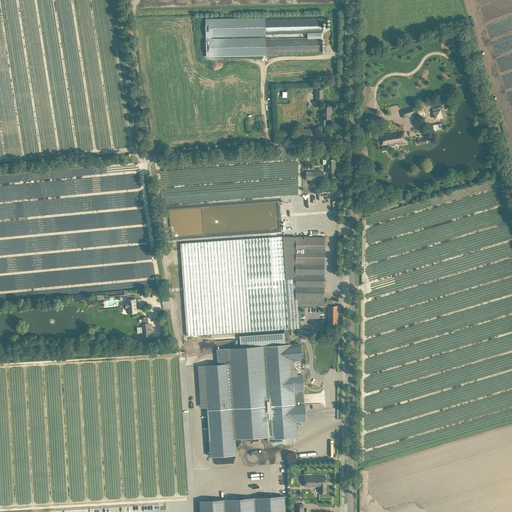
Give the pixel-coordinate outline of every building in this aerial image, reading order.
[(266,54),(316,53),(321,53),(321,38),(321,33),(321,18),(265,19),(265,18),(209,19),(210,57),(266,55),(266,54)] [(331,107),(326,107),(322,107),(322,113),(321,126),(326,126),(326,119),(330,119),(330,112),(331,112),(331,107)] [(401,111),(406,109),(408,116),(407,116),(406,115),(406,116),(406,117),(416,114),(414,107),(401,111)] [(405,141),(404,131),(398,132),(398,133),(396,133),(396,132),(381,135),(382,145),(390,144),(390,142),(395,141),(395,143),(405,141)] [(334,172),(334,164),(335,164),(335,160),(327,160),(327,172),(334,172)] [(323,172),(312,172),(306,172),(306,180),(312,180),(312,185),(323,184),(323,172)] [(284,329),(289,328),(299,328),(298,305),(295,305),(295,279),(286,279),(283,236),(180,243),(187,336),(284,329)] [(327,304),(325,304),(324,304),(324,253),(325,253),(325,249),(324,249),(325,237),(296,237),(295,261),(295,279),(295,305),(298,305),(321,305),(321,306),(327,306),(327,304)] [(135,312),(136,312),(135,299),(127,300),(127,302),(125,302),(125,303),(124,303),(124,304),(124,307),(125,307),(126,307),(126,308),(127,308),(128,313),(132,313),(135,313),(135,312)] [(328,324),(332,324),(337,324),(337,306),(329,306),(328,324)] [(147,317),(145,317),(144,317),(144,318),(142,318),(143,324),(141,324),(142,336),(150,336),(149,323),(148,323),(147,317)] [(289,328),(284,329),(284,333),(239,336),(240,348),(216,349),(217,364),(198,366),(201,408),(206,407),(210,457),(236,455),(235,439),(269,437),(269,439),(298,437),(297,422),(306,421),(305,404),(304,404),(303,391),(304,390),(303,373),(293,374),(291,344),(290,344),(289,328)] [(326,493),(326,476),(304,476),(304,486),(319,487),(319,493),(326,493)] [(196,503),(196,511),(286,511),(286,497),(196,503)]
